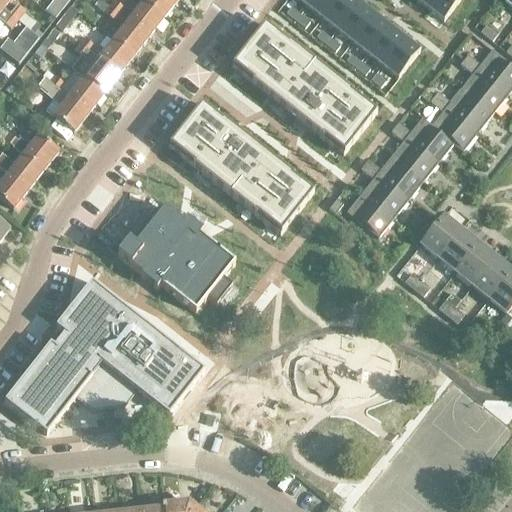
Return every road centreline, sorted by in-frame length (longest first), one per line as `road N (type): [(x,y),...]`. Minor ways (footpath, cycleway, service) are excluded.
road 1 (residential): [(0,341),(20,314),(45,234),(231,0)]
road 2 (residential): [(285,511),(242,478),(156,452),(0,474)]
